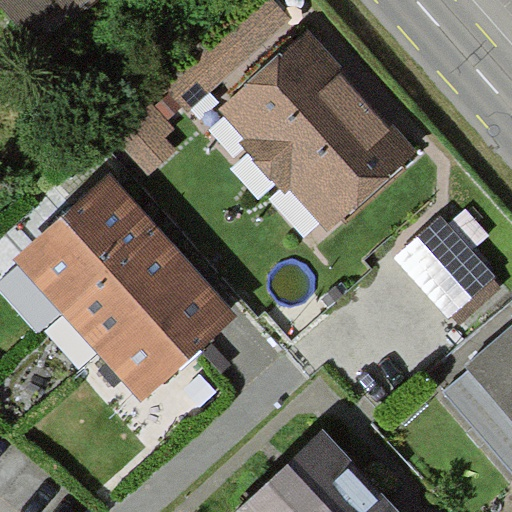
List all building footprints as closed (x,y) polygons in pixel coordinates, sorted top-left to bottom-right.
[(106,0),(0,0),(0,25),(9,37),(53,4),(69,27),(106,0)] [(200,107),(296,17),(280,0),(279,0),(184,90),(200,107)] [(331,237),(418,157),(384,120),(349,81),(306,35),(219,115),(331,237)] [(129,396),(221,317),(196,288),(177,266),(140,223),(97,174),(5,254),(129,396)] [(444,323),(490,280),(433,219),(387,262),(444,323)] [(511,323),(431,395),(511,487),(511,323)] [(385,511),(317,436),(231,511),(385,511)]
